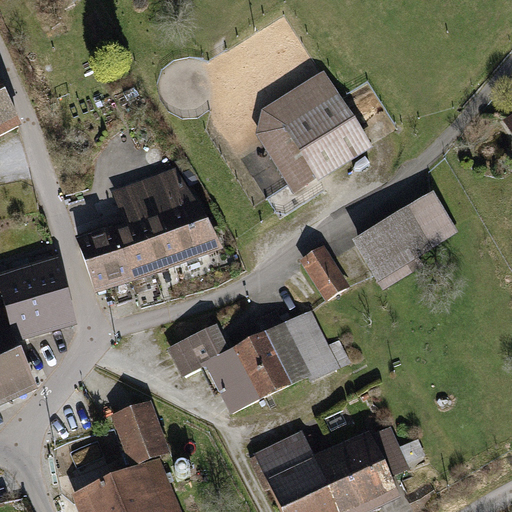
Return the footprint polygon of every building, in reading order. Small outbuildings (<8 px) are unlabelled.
[(417,0),(403,0),(411,11),(421,5),(417,0)] [(0,100),(0,156),(3,161),(25,150),(0,100)] [(265,147),(295,194),(368,148),(338,101),(265,147)] [(122,234),(115,237),(132,279),(218,247),(177,174),(148,186),(118,197),(130,232),(122,234)] [(435,199),(355,252),(384,296),(424,269),(418,261),(458,234),(435,199)] [(95,292),(132,279),(115,237),(81,248),(95,292)] [(303,266),(327,305),(349,291),(325,252),(303,266)] [(37,285),(51,331),(76,324),(58,264),(17,276),(21,288),(21,289),(37,285)] [(21,289),(21,288),(2,294),(7,311),(16,341),(51,331),(37,285),(21,289)] [(7,311),(0,314),(0,326),(1,330),(9,345),(16,341),(7,311)] [(311,318),(232,360),(208,373),(236,425),(339,370),(311,318)] [(0,401),(6,399),(8,403),(15,399),(13,396),(32,387),(9,345),(1,330),(0,326),(0,401)] [(181,387),(208,373),(232,360),(216,331),(165,358),(181,387)] [(119,421),(134,463),(162,453),(147,411),(119,421)] [(280,511),(337,511),(314,466),(299,436),(254,459),(280,511)] [(363,441),(314,466),(337,511),(384,511),(396,506),(363,441)] [(173,511),(155,468),(87,496),(94,511),(173,511)]
